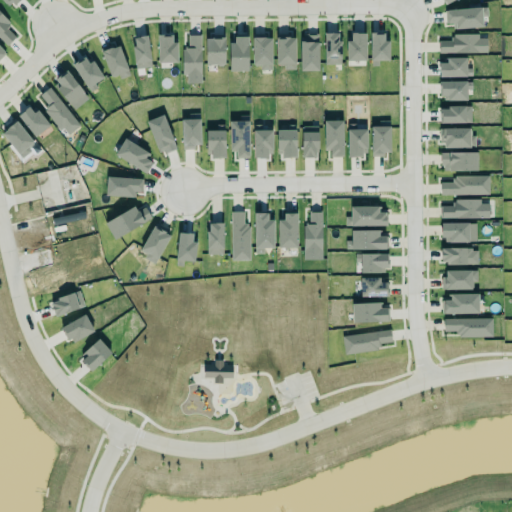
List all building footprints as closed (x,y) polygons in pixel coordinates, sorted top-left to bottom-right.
[(0,0),(8,9),(19,0),(0,0)] [(445,24),(452,24),(453,29),(486,27),(485,9),(445,10),(445,24)] [(0,39),(6,46),(15,37),(6,28),(10,25),(0,14),(0,39)] [(389,61),(389,40),(385,40),(385,32),(370,32),(370,62),(378,62),(378,60),(389,61)] [(341,33),(324,33),(324,64),(340,64),(341,33)] [(346,61),(366,61),(365,33),(351,33),(351,42),(346,42),(346,61)] [(158,63),(178,63),(177,42),(172,42),(172,34),(157,34),(158,63)] [(201,83),(200,35),(188,35),(188,49),(183,49),(183,84),(201,83)] [(276,35),(275,68),(295,68),(296,35),(276,35)] [(300,71),(319,71),(318,35),(299,36),(300,71)] [(439,53),(487,53),(487,35),(452,35),(452,41),(439,41),(439,53)] [(132,38),(135,69),(151,67),(148,36),(132,38)] [(248,71),(248,37),(230,37),(230,71),(248,71)] [(224,38),(205,38),(205,65),(225,65),(224,38)] [(119,75),(120,78),(129,76),(120,44),(101,49),(109,78),(119,75)] [(87,90),(102,81),(88,56),(73,65),(87,90)] [(466,58),(446,58),(446,63),(438,63),(439,77),(472,77),(471,68),(466,68),(466,58)] [(74,110),(89,97),(66,72),(52,84),(74,110)] [(466,101),(466,90),(472,90),(472,81),(440,82),(440,101),(466,101)] [(66,136),(79,126),(50,87),(37,97),(66,136)] [(471,106),(439,107),(440,123),(471,123),(471,106)] [(33,114),(28,107),(17,115),(35,137),(49,125),(38,110),(33,114)] [(176,149),(163,115),(146,121),(159,155),(176,149)] [(200,119),(181,120),(182,148),(201,147),(200,119)] [(343,157),(343,121),(325,120),(325,157),(343,157)] [(36,144),(16,121),(1,134),(21,157),(36,144)] [(229,151),(236,152),(236,158),(249,159),(249,121),(230,121),(229,151)] [(365,129),(356,129),(356,124),(347,124),(348,157),(365,156),(365,129)] [(302,158),(318,158),(317,126),(301,127),(302,158)] [(390,155),(390,126),(370,127),(371,155),(390,155)] [(206,127),(225,127),(224,157),(211,157),(211,148),(206,148),(206,127)] [(273,150),(272,127),(253,127),(253,158),(268,158),(268,150),(273,150)] [(441,129),(441,148),(475,148),(475,136),(470,136),(470,128),(441,129)] [(114,156),(146,173),(155,157),(123,140),(114,156)] [(477,152),(441,152),(441,171),(477,171),(477,152)] [(440,195),(489,195),(489,175),(452,176),(452,182),(440,183),(440,195)] [(106,196),(133,197),(133,192),(140,192),(141,178),(106,178),(106,196)] [(453,201),(453,206),(440,206),(440,219),(489,218),(489,200),(453,201)] [(113,239),(151,219),(143,203),(105,224),(113,239)] [(350,207),(351,217),(345,217),(345,226),(385,225),(385,212),(378,212),(378,206),(350,207)] [(254,209),(254,246),(275,245),(273,217),(268,217),(268,209),(254,209)] [(56,218),(58,225),(84,218),(83,212),(56,218)] [(250,261),(250,225),(244,225),(243,212),(230,212),(231,261),(250,261)] [(303,225),(303,260),(322,260),(321,212),(309,212),(309,225),(303,225)] [(297,213),(279,213),(279,248),(297,248),(297,213)] [(223,223),(207,223),(207,255),(223,254),(223,223)] [(442,243),(476,242),(475,223),(442,224),(442,243)] [(138,253),(155,262),(170,235),(153,226),(138,253)] [(175,265),(183,266),(183,261),(194,262),(197,242),(191,242),(192,234),(179,232),(175,265)] [(351,232),(351,241),(346,241),(345,249),(385,250),(385,232),(351,232)] [(477,264),(477,248),(440,249),(441,265),(477,264)] [(360,250),(386,250),(387,264),(380,264),(380,266),(382,266),(383,272),(360,271),(360,250)] [(476,270),(442,271),(443,290),(471,290),(471,282),(476,282),(476,270)] [(360,297),(388,297),(388,278),(360,278),(360,297)] [(49,301),(55,317),(85,307),(80,291),(49,301)] [(450,295),(450,300),(441,300),(442,314),(478,313),(478,294),(450,295)] [(386,304),(351,305),(352,323),(386,322),(386,304)] [(61,327),(70,344),(94,332),(85,315),(61,327)] [(492,337),(492,319),(444,319),(444,332),(457,332),(457,337),(492,337)] [(378,351),(378,344),(391,343),(390,331),(342,335),(344,354),(378,351)] [(79,358),(93,371),(111,352),(97,339),(79,358)] [(213,378),(213,384),(222,383),(222,379),(233,379),(233,365),(224,366),(224,360),(213,360),(213,366),(203,366),(203,378),(213,378)]
